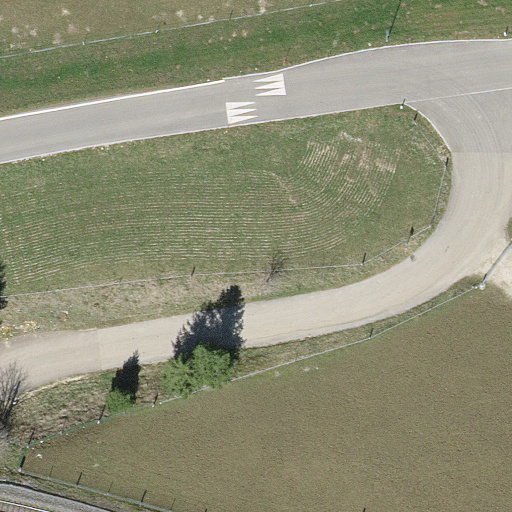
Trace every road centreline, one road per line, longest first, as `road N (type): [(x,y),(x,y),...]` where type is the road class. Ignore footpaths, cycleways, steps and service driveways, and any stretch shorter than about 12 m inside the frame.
road 1 (track): [(487,77),(488,160),(458,257),(417,286),(344,312),(0,374)]
road 2 (unclassified): [(0,171),(511,74)]
